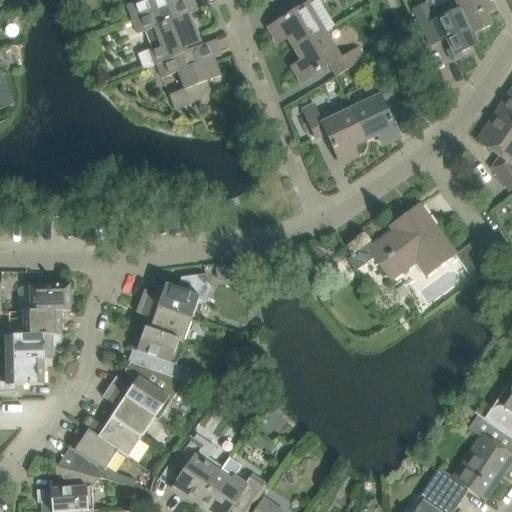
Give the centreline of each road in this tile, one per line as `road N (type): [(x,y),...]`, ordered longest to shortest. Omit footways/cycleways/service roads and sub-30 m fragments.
road 1 (residential): [(319,232),(223,0)]
road 2 (residential): [(0,470),(72,388),(110,262)]
road 3 (residential): [(110,262),(281,246),(319,232)]
road 4 (residential): [(319,232),(432,144)]
road 5 (residential): [(432,144),(511,249)]
road 6 (residential): [(432,144),(511,45)]
